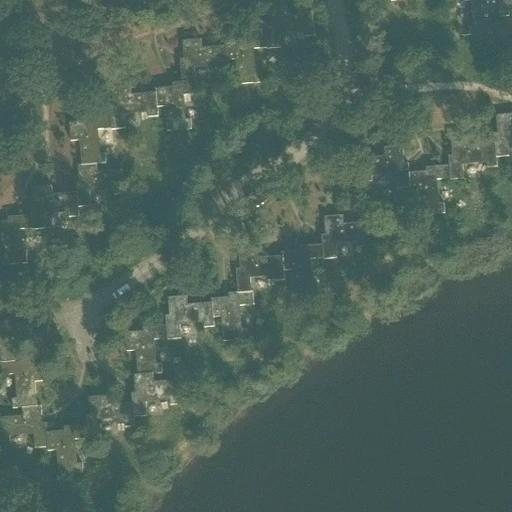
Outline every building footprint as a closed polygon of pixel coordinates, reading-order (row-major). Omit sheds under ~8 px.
[(471,2),(473,26),(468,27),(469,37),(493,35),(491,10),(499,9),(500,9),(499,0),(457,0),(457,4),(471,2)] [(511,0),(499,0),(500,9),(499,9),(500,19),(510,18),(510,13),(511,12),(511,0)] [(268,8),(270,26),(266,27),(267,36),(268,49),(268,51),(281,49),(280,36),(304,33),(304,38),(314,37),(312,13),(288,16),(287,7),(268,8)] [(255,51),(268,49),(267,36),(244,38),(244,42),(226,43),(226,47),(227,47),(229,62),(237,61),(239,86),(263,84),(262,74),(257,74),(255,51)] [(230,71),(229,62),(227,47),(226,47),(203,50),(202,41),(183,42),(185,60),(181,61),(183,84),(195,83),(195,84),(197,83),(195,70),(219,67),(220,72),(230,71)] [(196,96),(195,84),(195,83),(183,84),(171,85),(172,89),(154,90),(154,94),(155,109),(156,109),(164,108),(166,133),(190,131),(190,121),(185,121),(183,97),(196,96)] [(157,118),(156,109),(155,109),(154,94),(131,96),(130,88),(111,89),(113,107),(109,107),(109,117),(111,130),(111,131),(124,130),(123,116),(147,114),(147,119),(157,118)] [(511,115),(495,117),(497,135),(493,135),(494,145),(495,160),(496,159),(509,158),(507,144),(511,143),(511,115)] [(98,131),(111,130),(109,117),(86,119),(87,123),(69,124),(71,143),(79,142),(81,166),(82,167),(96,165),(106,165),(105,155),(100,155),(98,131)] [(497,169),(496,159),(495,160),(494,145),(470,147),(469,138),(450,140),(452,158),(448,158),(449,167),(450,181),(450,182),(464,181),(462,167),(486,165),(487,170),(497,169)] [(397,191),(410,190),(411,190),(409,175),(408,166),(404,166),(403,148),(384,150),(385,159),(360,161),(362,185),(372,184),(372,179),(396,177),(397,191)] [(75,184),(76,194),(77,208),(78,208),(91,207),(90,193),(113,191),(114,196),(124,195),(122,171),(97,173),(96,165),(82,167),(81,166),(77,166),(79,184),(75,184)] [(437,182),(450,181),(449,167),(426,169),(426,173),(409,175),(411,190),(410,190),(410,194),(419,193),(421,218),(445,215),(444,205),(439,206),(437,182)] [(79,218),(78,208),(77,208),(76,194),(52,196),(52,187),(33,189),(34,206),(30,207),(31,216),(32,229),(33,231),(46,230),(45,216),(69,214),(69,218),(79,218)] [(9,222),(0,222),(0,241),(1,242),(3,266),(27,264),(27,254),(22,254),(20,231),(32,229),(31,216),(8,218),(9,222)] [(323,246),(324,259),(325,261),(338,260),(337,246),(361,244),(361,248),(371,248),(369,224),(344,226),(344,217),(325,219),(326,236),(322,237),(323,246)] [(312,261),(324,259),(323,246),(300,248),(301,252),(283,254),(283,258),(284,257),(285,272),(293,271),(295,296),(319,294),(318,284),(314,284),(312,261)] [(286,281),(285,272),(284,257),(283,258),(260,260),(259,251),(240,252),(242,270),(238,271),(240,294),(252,293),(253,293),(252,280),(276,277),(276,282),(286,281)] [(253,306),(252,293),(240,294),(228,295),(228,299),(210,300),(211,304),(212,319),(213,319),(221,318),(223,343),(247,341),(246,331),(241,331),(239,307),(253,306)] [(214,328),(213,319),(212,319),(211,304),(187,306),(186,297),(168,299),(169,317),(165,317),(166,326),(167,340),(167,341),(181,340),(180,326),(204,324),(204,329),(214,328)] [(0,350),(1,350),(2,363),(16,362),(14,339),(10,339),(8,322),(0,322),(0,350)] [(155,341),(167,340),(166,326),(143,328),(144,332),(126,334),(127,353),(136,352),(138,375),(138,376),(153,375),(162,374),(161,364),(157,365),(155,341)] [(24,408),(38,407),(36,383),(45,382),(43,364),(26,365),(25,361),(16,362),(2,363),(1,363),(2,377),(16,375),(18,399),(13,400),(14,410),(24,409),(24,408)] [(154,383),(153,375),(138,376),(138,375),(134,376),(136,394),(132,394),(133,403),(134,418),(135,418),(147,417),(146,403),(170,401),(170,406),(180,405),(178,381),(154,383)] [(136,427),(135,418),(134,418),(133,403),(109,405),(108,396),(90,398),(91,416),(87,416),(88,425),(89,439),(89,440),(103,439),(102,425),(125,423),(126,428),(136,427)] [(42,406),(38,407),(24,408),(24,409),(24,417),(0,418),(0,421),(2,443),(12,442),(11,437),(35,435),(36,449),(49,448),(50,448),(49,433),(48,424),(44,424),(42,406)] [(76,440),(89,439),(88,425),(65,428),(65,431),(49,433),(50,448),(49,448),(49,452),(58,451),(60,476),(84,473),(83,463),(78,464),(76,440)]
